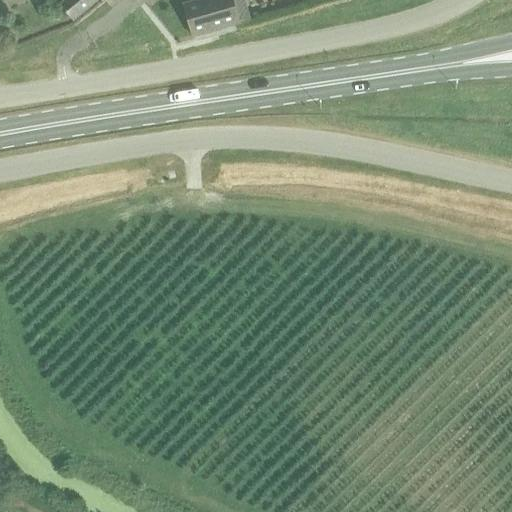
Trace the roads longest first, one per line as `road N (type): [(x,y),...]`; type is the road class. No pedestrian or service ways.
road 1 (unclassified): [(0,168),(240,128),(511,181)]
road 2 (unclassified): [(462,0),(412,21),(61,79)]
road 3 (primary): [(0,134),(390,75)]
road 4 (primary): [(511,46),(390,75)]
road 5 (primary): [(390,75),(511,67)]
